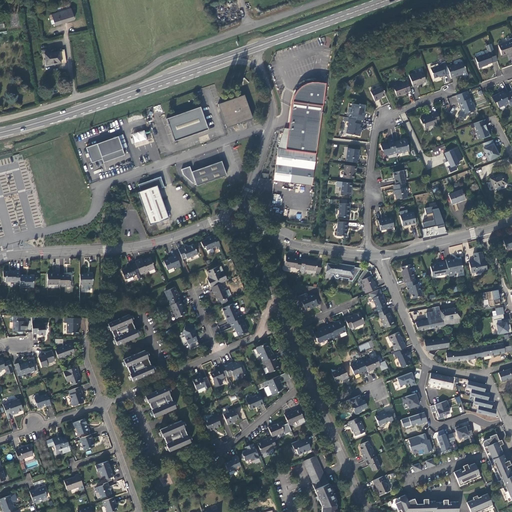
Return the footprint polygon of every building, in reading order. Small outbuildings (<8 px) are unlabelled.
[(56,10),(57,13),(70,9),(69,5),(56,10)] [(70,9),(57,13),(51,15),(53,21),(55,26),(74,20),(70,9)] [(509,52),(510,53),(511,52),(511,46),(510,41),(508,37),(505,38),(507,42),(498,45),(502,55),(509,52)] [(484,65),(497,60),(491,43),(485,45),(488,52),(475,57),(478,68),(484,66),(484,65)] [(66,63),(64,51),(44,54),(46,65),(60,63),(60,64),(66,63)] [(446,66),(450,77),(455,76),(454,75),(461,73),(462,75),(464,76),(467,75),(463,62),(451,66),(450,64),(446,66)] [(430,68),(434,78),(442,75),(442,76),(446,74),(442,64),(430,68)] [(425,81),(422,71),(416,73),(413,73),(409,75),(413,87),(417,85),(417,84),(425,81)] [(407,92),(410,91),(407,81),(404,83),(403,82),(393,86),(396,95),(400,94),(401,95),(407,92)] [(289,127),(286,149),(278,148),(273,181),(312,186),(325,83),(317,82),(311,82),(306,84),(301,87),(296,91),(294,96),(292,102),(289,127)] [(386,95),(381,86),(370,91),(374,101),(378,99),(378,98),(386,95)] [(467,91),(456,95),(458,102),(460,108),(461,107),(462,110),(461,110),(458,115),(465,118),(468,112),(475,109),(473,102),(471,103),(467,91)] [(511,100),(508,92),(504,94),(503,91),(491,97),(494,103),(496,102),(499,107),(508,103),(510,106),(511,104),(511,100)] [(252,119),(244,95),(218,104),(226,128),(252,119)] [(350,113),(349,118),(356,119),(361,120),(363,121),(364,116),(362,115),(364,105),(358,104),(358,105),(353,104),(352,107),(353,109),(352,113),(350,113)] [(200,107),(166,119),(174,141),(208,130),(200,107)] [(437,123),(441,122),(438,113),(434,114),(434,116),(421,120),(422,124),(424,125),(425,129),(427,129),(429,129),(430,127),(438,125),(437,123)] [(356,119),(349,118),(348,121),(350,122),(349,127),(348,127),(346,133),(360,135),(361,131),(358,131),(359,126),(361,120),(356,119)] [(482,138),(490,136),(488,131),(483,120),(473,123),(477,132),(476,133),(478,139),(482,137),(482,138)] [(289,127),(284,128),(278,148),(286,149),(289,127)] [(143,130),(131,134),(134,143),(146,139),(143,130)] [(148,139),(151,138),(150,134),(146,135),(147,139),(134,143),(135,147),(149,143),(148,139)] [(122,135),(118,137),(121,146),(126,145),(122,135)] [(121,146),(118,137),(86,148),(91,163),(102,160),(103,163),(124,156),(121,146)] [(394,142),(393,138),(388,139),(389,143),(381,144),(382,149),(383,149),(384,154),(388,153),(388,155),(393,154),(393,152),(396,152),(394,142)] [(396,152),(396,153),(409,150),(407,139),(394,142),(396,152)] [(492,140),(483,143),(485,148),(484,148),(486,153),(485,154),(488,160),(500,154),(497,150),(496,150),(494,148),(496,147),(492,140)] [(432,148),(435,156),(439,154),(438,151),(445,148),(444,144),(432,148)] [(348,148),(346,161),(357,162),(359,149),(348,148)] [(457,148),(454,150),(459,161),(463,160),(457,148)] [(453,149),(444,153),(450,167),(455,165),(460,163),(459,161),(454,150),(453,149)] [(74,212),(65,180),(70,178),(68,170),(60,172),(56,156),(24,165),(31,191),(38,189),(46,220),(74,212)] [(221,162),(191,172),(195,183),(196,186),(226,176),(221,162)] [(356,166),(345,164),(343,178),(353,179),(354,171),(356,171),(356,166)] [(191,172),(189,167),(181,170),(183,175),(192,184),(195,183),(191,172)] [(404,182),(405,182),(403,170),(393,172),(395,184),(404,182)] [(489,178),(493,189),(506,183),(502,173),(489,178)] [(164,187),(160,177),(138,185),(140,192),(138,193),(149,225),(168,219),(158,189),(164,187)] [(349,182),(339,181),(338,196),(348,197),(349,182)] [(405,187),(404,182),(395,184),(393,185),(396,198),(402,197),(402,198),(407,197),(406,192),(408,192),(407,186),(405,187)] [(448,194),(452,204),(465,199),(461,189),(448,194)] [(279,194),(273,196),(275,204),(282,201),(279,194)] [(126,211),(129,205),(121,202),(119,208),(126,211)] [(338,203),(338,216),(348,217),(348,211),(347,211),(347,203),(338,203)] [(400,215),(402,226),(415,222),(413,212),(400,215)] [(418,215),(422,232),(434,229),(434,231),(437,231),(434,221),(424,223),(423,221),(426,221),(425,216),(423,216),(422,214),(418,215)] [(379,220),(381,229),(393,226),(391,217),(379,220)] [(349,236),(349,222),(337,221),(337,236),(349,236)] [(217,249),(221,248),(216,236),(212,237),(211,236),(208,238),(208,239),(201,242),(203,247),(206,246),(207,250),(216,247),(217,249)] [(511,237),(503,241),(506,249),(511,247),(511,237)] [(182,248),(178,250),(182,259),(186,257),(187,259),(198,254),(194,245),(187,248),(187,247),(183,249),(182,248)] [(475,269),(475,271),(481,270),(482,271),(486,270),(484,258),(482,258),(480,251),(472,253),(473,259),(474,263),(470,261),(468,261),(470,270),(475,269)] [(181,266),(176,255),(172,256),(172,257),(163,261),(167,270),(174,268),(176,268),(181,266)] [(300,268),(302,260),(298,259),(298,258),(291,257),(286,256),(284,266),(296,268),(296,269),(300,270),(300,268)] [(141,259),(135,261),(136,263),(140,274),(141,274),(154,269),(152,263),(153,263),(150,258),(142,261),(141,259)] [(306,259),(302,258),(302,260),(300,268),(304,269),(304,270),(315,271),(315,273),(320,274),(321,263),(317,263),(317,261),(306,260),(306,259)] [(449,259),(445,260),(445,261),(447,273),(448,276),(453,275),(453,273),(457,272),(458,273),(461,273),(462,271),(460,259),(457,259),(456,259),(450,260),(449,259)] [(438,263),(435,264),(439,275),(440,275),(441,273),(443,274),(447,273),(445,261),(437,262),(438,263)] [(136,275),(140,274),(136,263),(132,265),(128,267),(128,268),(121,271),(125,279),(136,275)] [(339,277),(341,264),(339,264),(339,265),(327,264),(326,266),(325,267),(325,268),(326,269),(326,272),(329,273),(329,274),(333,275),(335,278),(338,279),(339,277)] [(354,266),(341,264),(339,277),(349,279),(349,280),(352,281),(360,269),(354,268),(354,266)] [(439,275),(435,264),(434,264),(434,265),(429,266),(431,276),(439,275)] [(402,275),(404,283),(406,283),(414,280),(409,265),(401,267),(403,274),(402,275)] [(223,282),(227,280),(225,276),(222,277),(218,267),(207,271),(208,275),(210,276),(210,278),(207,279),(211,288),(223,282)] [(364,269),(358,278),(361,280),(364,287),(363,289),(365,294),(377,289),(375,285),(374,285),(371,277),(372,276),(370,271),(369,272),(364,269)] [(93,270),(80,270),(80,281),(83,281),(92,281),(93,281),(93,270)] [(20,275),(20,271),(15,271),(11,271),(3,272),(3,277),(5,277),(5,281),(15,282),(15,284),(20,285),(20,275)] [(20,285),(20,287),(33,287),(34,276),(24,276),(24,275),(20,275),(20,285)] [(60,285),(60,275),(47,275),(47,286),(60,286),(60,285)] [(70,275),(60,275),(60,285),(65,285),(65,287),(73,287),(73,281),(70,281),(70,275)] [(417,284),(416,280),(414,280),(406,283),(407,287),(406,287),(408,293),(408,292),(410,292),(411,294),(412,299),(422,296),(420,290),(419,290),(418,284),(417,284)] [(225,286),(223,282),(211,288),(213,292),(213,291),(215,295),(216,295),(219,302),(220,301),(222,304),(228,302),(226,298),(228,298),(227,297),(231,295),(229,290),(225,292),(223,287),(225,286)] [(167,301),(169,305),(170,305),(180,301),(174,288),(165,291),(169,300),(167,301)] [(377,314),(387,310),(385,306),(387,306),(385,301),(384,302),(381,295),(381,293),(380,289),(369,294),(371,298),(372,299),(377,309),(375,310),(377,314)] [(497,289),(482,292),(483,299),(486,299),(487,305),(488,306),(489,306),(491,307),(499,305),(498,300),(499,300),(498,298),(498,296),(497,296),(496,293),(498,293),(497,289)] [(315,305),(319,303),(316,296),(314,297),(314,296),(311,295),(308,297),(307,293),(306,293),(297,297),(299,301),(300,300),(302,305),(304,309),(309,307),(310,309),(315,307),(315,305)] [(183,309),(180,301),(170,305),(176,318),(187,314),(185,309),(183,309)] [(242,318),(242,317),(240,313),(239,314),(236,309),(238,308),(236,303),(233,304),(222,309),(227,319),(226,319),(228,324),(230,323),(242,318)] [(457,307),(451,308),(425,313),(427,320),(414,323),(416,331),(442,326),(441,322),(460,318),(457,307)] [(503,314),(501,307),(494,309),(495,315),(502,314),(503,314)] [(388,313),(387,310),(377,314),(378,318),(380,317),(385,328),(394,324),(389,313),(388,313)] [(348,316),(344,318),(349,329),(353,327),(353,328),(365,323),(360,313),(353,316),(353,315),(349,317),(348,316)] [(502,318),(502,314),(495,315),(492,316),(493,324),(494,324),(495,329),(496,329),(497,334),(510,331),(509,328),(508,324),(506,325),(505,322),(501,323),(500,319),(502,318)] [(132,322),(132,320),(130,317),(129,315),(120,319),(120,320),(116,321),(108,324),(111,332),(114,338),(114,339),(116,344),(117,346),(124,343),(124,342),(131,339),(131,340),(139,337),(138,334),(135,329),(134,329),(132,330),(131,327),(132,325),(131,323),(132,322)] [(23,316),(12,316),(12,321),(13,321),(13,331),(16,331),(19,333),(22,333),(23,329),(23,316)] [(80,323),(80,318),(64,318),(64,323),(67,323),(66,333),(72,333),(72,334),(77,334),(78,330),(78,327),(77,325),(77,323),(80,323)] [(248,331),(242,318),(230,323),(232,328),(234,327),(238,336),(248,331)] [(330,324),(326,326),(331,337),(332,340),(332,341),(340,337),(339,334),(346,331),(342,321),(335,324),(334,323),(330,325),(330,324)] [(32,323),(32,334),(38,334),(39,335),(44,335),(45,334),(45,324),(38,325),(37,323),(32,323)] [(191,340),(196,338),(195,336),(196,336),(193,329),(192,328),(192,327),(185,324),(181,335),(185,336),(187,340),(190,339),(191,340)] [(331,337),(326,326),(320,328),(320,330),(318,331),(314,332),(317,341),(320,342),(326,339),(327,342),(332,340),(331,337)] [(398,332),(387,337),(389,342),(390,341),(393,348),(392,348),(393,353),(405,348),(406,347),(404,343),(404,344),(402,340),(401,340),(398,332)] [(446,338),(423,342),(425,351),(448,347),(446,338)] [(358,346),(360,352),(374,346),(371,340),(358,346)] [(502,340),(480,344),(481,347),(482,356),(504,352),(511,351),(511,345),(503,347),(502,340)] [(262,361),(274,356),(272,352),(271,352),(269,349),(267,343),(256,347),(256,349),(258,353),(259,354),(262,361)] [(71,344),(55,349),(58,359),(69,356),(68,354),(74,352),(71,344)] [(468,359),(482,356),(481,347),(469,350),(457,351),(445,353),(446,361),(468,359)] [(393,353),(394,357),(396,356),(401,368),(410,364),(408,359),(407,356),(409,355),(408,351),(407,352),(405,348),(393,353)] [(38,358),(42,367),(48,365),(47,364),(55,361),(51,351),(46,353),(47,355),(38,358)] [(131,358),(130,357),(123,360),(124,362),(126,365),(127,368),(127,367),(128,370),(130,374),(130,376),(132,380),(133,381),(141,378),(141,377),(145,375),(146,376),(154,372),(153,370),(151,365),(150,365),(149,363),(146,362),(145,359),(147,358),(148,358),(146,353),(145,351),(138,354),(137,353),(138,355),(131,358)] [(276,360),(274,356),(262,361),(263,366),(266,365),(269,373),(278,369),(277,366),(275,361),(276,360)] [(367,371),(368,372),(372,370),(371,369),(380,365),(376,357),(369,359),(367,358),(363,360),(367,371)] [(0,372),(1,372),(2,370),(5,369),(7,374),(13,372),(9,361),(4,362),(3,359),(0,359),(0,372)] [(363,360),(362,359),(358,361),(357,363),(351,366),(354,375),(363,371),(363,372),(367,371),(363,360)] [(18,363),(14,365),(18,376),(30,372),(30,374),(35,372),(32,361),(19,365),(18,363)] [(229,363),(223,366),(228,375),(228,377),(232,375),(233,376),(243,372),(244,375),(246,374),(241,361),(238,362),(238,361),(230,365),(229,363)] [(344,379),(348,377),(343,365),(339,367),(338,370),(332,372),(335,382),(344,378),(344,379)] [(228,375),(223,366),(219,367),(220,369),(215,371),(216,372),(210,374),(214,382),(220,379),(224,378),(224,376),(228,375)] [(78,371),(77,367),(63,372),(64,377),(66,376),(68,381),(70,381),(72,385),(80,383),(81,380),(80,378),(78,377),(77,374),(78,374),(77,371),(78,371)] [(511,367),(498,372),(501,381),(511,377),(511,367)] [(396,378),(401,388),(416,382),(411,372),(396,378)] [(451,388),(453,379),(431,374),(428,383),(451,388)] [(211,387),(207,377),(203,379),(202,376),(192,380),(197,390),(205,387),(206,389),(211,387)] [(281,380),(279,376),(266,381),(267,386),(271,395),(274,394),(278,392),(278,391),(280,390),(283,388),(280,385),(281,384),(281,383),(280,380),(281,380)] [(485,393),(487,385),(468,381),(466,387),(472,389),(470,396),(475,397),(473,404),(479,405),(477,413),(495,417),(497,410),(492,409),(493,402),(488,401),(490,394),(485,393)] [(82,394),(79,387),(68,391),(70,395),(69,395),(71,400),(71,402),(72,405),(73,406),(84,402),(81,395),(82,394)] [(170,394),(169,392),(168,388),(167,389),(166,387),(158,390),(159,391),(154,393),(153,392),(145,396),(146,398),(147,401),(148,404),(149,403),(150,406),(153,406),(154,409),(152,410),(151,410),(154,415),(153,415),(154,417),(162,414),(169,410),(169,411),(176,408),(175,406),(173,401),(172,401),(169,394),(170,394)] [(402,397),(403,404),(407,402),(409,409),(420,406),(416,393),(402,397)] [(47,406),(51,405),(48,398),(47,394),(34,399),(38,408),(39,408),(40,408),(40,409),(42,408),(42,407),(43,406),(47,405),(47,406)] [(259,406),(263,404),(259,395),(246,400),(250,410),(255,408),(259,406)] [(362,401),(360,395),(348,400),(352,408),(355,415),(362,412),(362,409),(367,407),(364,400),(362,401)] [(3,404),(8,419),(12,418),(11,415),(16,413),(16,412),(22,410),(19,399),(15,401),(15,399),(6,402),(7,403),(3,404)] [(447,401),(430,406),(432,412),(435,411),(438,419),(451,415),(447,401)] [(223,414),(227,425),(233,423),(232,421),(234,420),(239,418),(237,413),(236,414),(234,409),(223,414)] [(374,414),(378,424),(388,419),(389,421),(393,420),(388,409),(384,410),(384,409),(379,411),(380,412),(374,414)] [(289,413),(284,415),(289,427),(294,425),(293,423),(303,418),(300,410),(293,412),(292,411),(289,413)] [(204,420),(208,430),(213,428),(214,430),(216,429),(216,427),(218,426),(221,425),(215,413),(209,416),(209,418),(204,420)] [(403,428),(427,422),(425,413),(401,418),(403,428)] [(358,418),(348,422),(350,426),(351,425),(352,429),(355,436),(365,432),(360,421),(358,418)] [(80,438),(91,435),(88,426),(86,427),(85,424),(86,423),(85,419),(73,423),(75,429),(76,428),(80,438)] [(168,428),(167,427),(160,430),(162,435),(163,437),(164,437),(166,436),(167,439),(167,440),(166,441),(167,444),(166,444),(168,449),(169,451),(178,448),(177,447),(182,445),(182,446),(191,442),(190,440),(188,435),(187,435),(184,428),(185,428),(184,426),(181,421),(175,424),(175,425),(168,428)] [(272,425),(268,427),(272,436),(273,439),(277,437),(276,435),(284,432),(280,422),(276,424),(272,426),(272,425)] [(473,435),(469,425),(456,429),(459,440),(473,435)] [(93,439),(91,434),(91,435),(80,438),(84,450),(95,446),(92,440),(93,439)] [(433,451),(430,439),(427,439),(426,434),(408,438),(412,456),(433,451)] [(446,434),(437,437),(441,452),(450,449),(446,434)] [(483,448),(485,451),(497,446),(495,443),(499,441),(496,434),(490,436),(490,438),(486,440),(485,440),(484,441),(483,442),(483,443),(482,444),(483,446),(483,448)] [(274,448),(276,447),(273,439),(272,436),(268,438),(264,440),(264,441),(261,442),(257,444),(262,454),(268,451),(269,454),(274,452),(272,448),(274,448)] [(71,451),(69,446),(68,443),(66,438),(61,439),(61,437),(58,438),(57,437),(52,439),(46,441),(48,447),(54,445),(56,451),(57,450),(59,451),(62,450),(63,453),(71,451)] [(309,442),(307,437),(296,442),(291,444),(293,448),(296,449),(298,455),(306,451),(307,452),(310,450),(309,446),(308,444),(307,444),(307,443),(309,442)] [(363,457),(365,461),(376,456),(371,446),(370,446),(368,441),(361,444),(360,447),(362,452),(364,457),(363,457)] [(259,458),(253,444),(250,445),(247,446),(249,449),(245,450),(243,451),(242,454),(245,461),(250,458),(251,459),(253,460),(259,458)] [(18,460),(19,461),(23,460),(23,459),(33,455),(30,445),(23,448),(23,447),(19,449),(19,450),(15,451),(18,460)] [(497,446),(485,451),(488,457),(501,452),(498,446),(497,446)] [(501,452),(488,457),(488,459),(498,481),(499,481),(508,502),(511,499),(511,474),(509,468),(507,469),(506,466),(505,465),(504,466),(503,463),(506,462),(506,461),(502,451),(501,452)] [(225,463),(229,474),(233,472),(232,470),(236,468),(236,466),(240,465),(236,456),(232,458),(233,460),(228,462),(225,463)] [(336,511),(337,509),(336,508),(336,505),(335,501),(332,494),(332,493),(331,491),(332,491),(324,474),(316,456),(302,462),(311,480),(314,487),(316,494),(318,497),(316,497),(317,501),(319,500),(322,507),(322,508),(321,511),(336,511)] [(381,468),(376,456),(365,461),(367,464),(369,463),(370,466),(372,469),(373,471),(381,468)] [(433,459),(426,461),(428,468),(435,466),(433,459)] [(108,478),(113,476),(111,470),(109,469),(108,467),(109,466),(108,461),(96,465),(98,472),(100,471),(102,476),(105,475),(107,475),(108,478)] [(422,470),(419,463),(412,466),(415,473),(422,470)] [(461,469),(453,472),(459,486),(480,477),(474,463),(467,466),(468,470),(466,471),(465,470),(464,470),(461,471),(461,469)] [(83,486),(79,474),(75,475),(75,477),(71,479),(70,478),(64,480),(68,491),(83,486)] [(383,476),(372,481),(374,485),(375,485),(375,486),(376,489),(377,488),(380,495),(390,490),(388,484),(386,484),(383,476)] [(95,488),(97,493),(98,492),(100,498),(111,494),(110,490),(111,489),(110,487),(109,486),(107,483),(103,484),(102,485),(95,488)] [(34,490),(29,491),(34,503),(38,501),(38,500),(48,497),(46,492),(47,492),(45,486),(38,489),(37,490),(34,491),(34,490)] [(474,499),(466,502),(470,511),(483,511),(493,508),(487,493),(480,497),(481,499),(478,500),(478,502),(476,503),(474,499)] [(3,511),(11,511),(17,510),(15,507),(14,507),(10,495),(0,498),(0,503),(1,504),(2,504),(2,505),(1,506),(3,511)] [(114,503),(112,498),(102,501),(104,507),(106,507),(107,510),(106,511),(105,511),(112,511),(117,510),(114,503)] [(458,511),(458,502),(450,502),(450,504),(447,504),(446,504),(446,506),(443,506),(443,502),(435,502),(435,501),(428,501),(427,501),(427,505),(424,505),(424,504),(423,504),(416,504),(416,506),(411,506),(411,505),(415,503),(415,502),(410,504),(411,504),(409,505),(408,501),(406,498),(399,501),(395,503),(394,503),(398,510),(400,509),(401,511),(458,511)]
